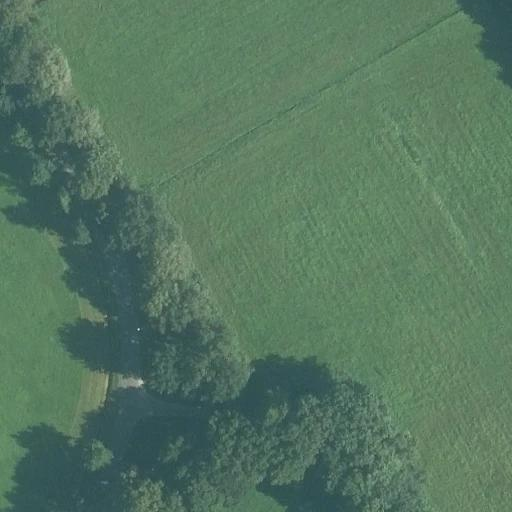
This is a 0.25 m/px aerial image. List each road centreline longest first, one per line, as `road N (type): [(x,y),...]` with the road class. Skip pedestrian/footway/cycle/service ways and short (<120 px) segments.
road 1 (unclassified): [(94,511),(126,405),(127,305),(107,241),(0,58)]
road 2 (track): [(126,405),(337,427),(353,439),(395,511)]
